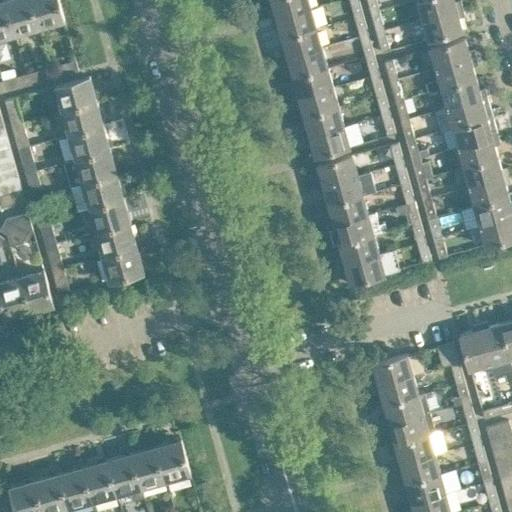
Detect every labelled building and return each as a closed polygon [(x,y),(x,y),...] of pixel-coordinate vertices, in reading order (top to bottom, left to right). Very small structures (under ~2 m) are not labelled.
[(0,0),(0,37),(16,33),(7,0),(0,0)] [(41,26),(33,0),(7,0),(16,33),(41,26)] [(65,19),(59,0),(33,0),(41,26),(65,19)] [(311,7),(309,0),(272,0),(275,9),(269,10),(271,18),(311,7)] [(363,14),(359,0),(350,0),(355,16),(363,14)] [(379,10),(376,0),(367,0),(371,12),(379,10)] [(460,0),(455,1),(454,0),(417,0),(422,19),(431,16),(463,7),(460,0)] [(317,26),(311,7),(271,18),(273,25),(279,23),(282,36),(317,26)] [(465,14),(463,7),(431,16),(422,19),(428,39),(463,29),(459,16),(465,14)] [(385,29),(379,10),(371,12),(376,31),(385,29)] [(368,34),(363,14),(355,16),(360,36),(368,34)] [(322,46),(317,26),(282,36),(285,48),(280,49),(282,57),(322,46)] [(390,49),(385,29),(376,31),(382,51),(390,49)] [(374,53),(368,34),(360,36),(366,56),(374,53)] [(469,51),(465,37),(430,47),(436,68),(476,56),(475,49),(469,51)] [(328,66),(322,46),(282,57),(284,64),(289,62),(293,75),(328,66)] [(379,73),(374,53),(366,56),(371,76),(379,73)] [(478,63),(476,56),(436,68),(439,78),(426,82),(428,91),(442,87),(476,78),(473,65),(478,63)] [(393,58),(384,61),(390,81),(399,79),(393,58)] [(79,70),(76,59),(51,66),(55,77),(79,70)] [(55,77),(51,66),(27,72),(30,83),(55,77)] [(333,85),(328,66),(293,75),(296,87),(290,89),(293,97),(333,85)] [(30,83),(27,72),(3,79),(6,90),(30,83)] [(385,92),(379,73),(371,76),(376,94),(385,92)] [(97,99),(90,75),(56,84),(62,109),(97,99)] [(480,90),(476,78),(442,87),(447,107),(488,95),(486,89),(480,90)] [(404,98),(399,79),(390,81),(395,100),(404,98)] [(339,105),(333,85),(293,97),(294,103),(300,101),(304,115),(339,105)] [(390,112),(385,92),(376,94),(382,114),(390,112)] [(23,120),(16,95),(5,98),(12,123),(23,120)] [(493,116),(488,95),(447,107),(435,110),(441,130),(452,127),(493,116)] [(409,118),(404,98),(395,100),(401,120),(409,118)] [(104,124),(97,99),(62,109),(69,134),(104,124)] [(344,125),(339,105),(304,115),(307,127),(302,128),(304,136),(344,125)] [(396,132),(390,112),(382,114),(387,134),(396,132)] [(498,135),(493,116),(452,127),(458,146),(498,135)] [(415,137),(409,118),(401,120),(406,140),(415,137)] [(30,144),(23,120),(12,123),(19,148),(30,144)] [(111,149),(104,124),(69,134),(76,158),(111,149)] [(350,145),(344,125),(304,136),(306,143),(311,141),(315,155),(350,145)] [(0,148),(10,146),(7,134),(0,136),(0,148)] [(500,142),(498,135),(458,146),(463,166),(498,156),(495,144),(500,142)] [(420,157),(415,137),(406,140),(412,159),(420,157)] [(404,161),(398,141),(390,143),(395,163),(404,161)] [(37,169),(30,144),(19,148),(26,172),(37,169)] [(0,160),(13,156),(10,146),(0,148),(0,160)] [(117,173),(111,149),(76,158),(62,162),(69,186),(71,185),(117,173)] [(358,174),(352,153),(317,162),(321,176),(315,177),(317,185),(358,174)] [(0,171),(16,167),(13,156),(0,160),(0,171)] [(501,169),(498,156),(463,166),(469,186),(509,174),(507,167),(501,169)] [(432,174),(428,159),(422,161),(420,157),(412,159),(417,178),(426,176),(432,174)] [(409,181),(404,161),(395,163),(401,183),(409,181)] [(0,183),(19,178),(16,167),(0,171),(0,183)] [(44,193),(37,169),(26,172),(32,196),(44,193)] [(124,198),(117,173),(71,185),(78,210),(90,207),(124,198)] [(363,193),(358,174),(317,185),(319,192),(325,190),(328,203),(363,193)] [(511,182),(509,174),(469,186),(474,205),(509,195),(505,183),(511,182)] [(431,196),(426,176),(417,178),(423,199),(431,196)] [(0,194),(22,189),(19,178),(0,183),(0,194)] [(415,201),(409,181),(401,183),(406,203),(415,201)] [(25,200),(22,189),(0,194),(0,198),(2,206),(25,200)] [(51,218),(44,193),(32,196),(39,220),(51,218)] [(369,213),(368,213),(363,193),(328,203),(332,215),(326,217),(328,224),(369,213)] [(511,207),(509,195),(474,205),(480,225),(511,216),(511,207)] [(436,215),(431,196),(423,199),(428,218),(436,215)] [(131,222),(124,198),(90,207),(97,232),(131,222)] [(420,220),(415,201),(406,203),(412,222),(420,220)] [(384,220),(378,222),(375,211),(368,213),(369,213),(328,224),(334,244),(339,243),(374,233),(387,230),(384,220)] [(33,230),(28,212),(7,218),(0,229),(8,233),(11,245),(22,242),(28,232),(33,230)] [(442,235),(436,215),(428,218),(433,238),(442,235)] [(511,216),(480,225),(485,245),(511,237),(511,216)] [(57,243),(51,218),(39,220),(46,246),(57,243)] [(426,240),(420,220),(412,222),(417,242),(426,240)] [(138,246),(131,222),(97,232),(103,256),(138,246)] [(379,253),(374,233),(339,243),(342,254),(337,256),(339,264),(379,253)] [(447,255),(442,235),(433,238),(439,257),(447,255)] [(431,259),(426,240),(417,242),(422,262),(431,259)] [(64,267),(57,243),(46,246),(53,270),(64,267)] [(144,270),(138,246),(103,256),(110,280),(144,270)] [(385,273),(379,253),(339,264),(341,271),(346,269),(350,283),(385,273)] [(71,291),(64,267),(53,270),(60,294),(71,291)] [(54,304),(44,269),(19,276),(29,311),(54,304)] [(29,311),(19,276),(0,281),(0,300),(5,318),(29,311)] [(511,356),(511,313),(511,316),(511,319),(500,322),(510,357),(511,356)] [(510,357),(500,322),(488,326),(486,320),(479,322),(490,363),(510,357)] [(490,363),(479,322),(472,324),(474,330),(460,334),(470,369),(490,363)] [(460,361),(454,341),(437,346),(442,366),(451,363),(460,361)] [(413,374),(407,353),(373,363),(377,376),(371,378),(373,385),(413,374)] [(465,380),(460,361),(451,363),(456,383),(465,380)] [(419,394),(413,374),(373,385),(375,392),(381,390),(384,403),(419,394)] [(470,400),(465,380),(456,383),(460,395),(452,397),(454,405),(462,402),(470,400)] [(430,412),(424,392),(419,394),(384,403),(388,415),(382,417),(384,424),(430,412)] [(504,413),(511,410),(511,394),(507,396),(508,403),(501,405),(504,413)] [(476,420),(470,400),(462,402),(467,422),(476,420)] [(485,418),(504,413),(501,405),(482,410),(485,418)] [(435,431),(431,416),(430,412),(384,424),(390,444),(395,443),(430,433),(435,431)] [(481,439),(476,420),(467,422),(473,442),(481,439)] [(486,426),(490,439),(511,432),(511,430),(509,420),(486,426)] [(511,445),(511,432),(490,439),(493,451),(511,445)] [(435,452),(431,439),(430,433),(395,443),(399,455),(393,456),(395,463),(431,453),(435,452)] [(191,472),(182,438),(157,445),(167,479),(191,472)] [(487,459),(481,439),(473,442),(478,461),(487,459)] [(167,479),(157,445),(133,451),(143,486),(167,479)] [(511,458),(511,445),(493,451),(496,463),(511,458)] [(143,486),(133,451),(109,458),(118,493),(131,490),(134,500),(146,496),(143,486)] [(440,472),(435,452),(431,453),(395,463),(397,470),(403,469),(406,481),(431,474),(440,472)] [(118,493),(109,458),(84,465),(94,500),(118,493)] [(511,471),(511,458),(496,463),(500,475),(511,471)] [(492,479),(487,459),(478,461),(484,481),(492,479)] [(94,500),(84,465),(60,472),(70,507),(94,500)] [(511,484),(511,471),(500,475),(503,487),(511,484)] [(49,511),(70,507),(60,472),(36,478),(44,511),(49,511)] [(446,492),(440,472),(431,474),(406,481),(410,494),(404,496),(406,503),(431,496),(446,492)] [(44,511),(36,478),(11,485),(18,511),(44,511)] [(498,498),(492,479),(484,481),(489,501),(498,498)] [(511,497),(511,484),(503,487),(506,499),(511,497)] [(447,511),(451,511),(446,492),(431,496),(406,503),(408,510),(414,508),(414,511),(447,511)] [(9,511),(5,496),(0,496),(0,511),(9,511)] [(501,511),(498,498),(489,501),(492,511),(501,511)]
